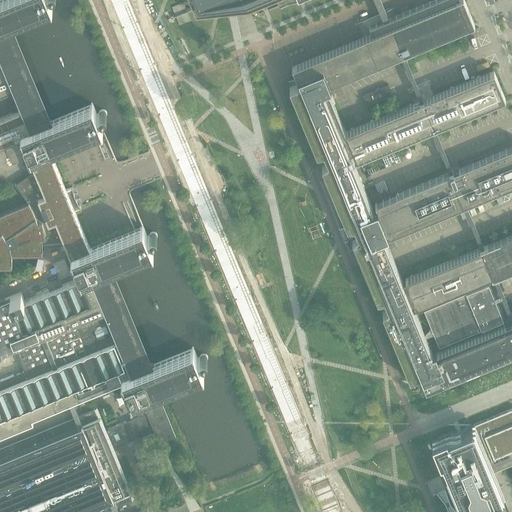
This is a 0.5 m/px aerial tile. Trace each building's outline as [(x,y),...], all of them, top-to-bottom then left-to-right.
[(0,436),(33,423),(33,421),(32,419),(69,404),(70,406),(72,410),(74,415),(75,417),(68,420),(64,421),(11,443),(0,447),(0,511),(104,511),(113,509),(114,511),(119,511),(120,511),(118,507),(132,501),(133,501),(132,500),(130,494),(129,491),(111,449),(119,445),(155,430),(157,435),(158,438),(159,440),(162,439),(163,439),(173,435),(176,433),(159,391),(165,389),(202,373),(202,374),(204,373),(199,363),(201,362),(202,362),(202,363),(203,363),(204,363),(205,363),(206,362),(207,362),(207,361),(207,360),(208,360),(208,359),(208,358),(207,357),(207,356),(206,356),(206,355),(205,355),(204,355),(203,355),(202,355),(201,356),(200,357),(200,358),(198,359),(193,349),(192,349),(192,350),(149,368),(108,270),(152,251),(152,252),(153,251),(149,240),(151,239),(151,240),(152,240),(153,240),(154,240),(155,240),(156,239),(156,238),(157,238),(157,237),(157,236),(157,235),(157,234),(156,234),(156,233),(155,233),(155,232),(154,232),(153,232),(152,232),(151,233),(150,233),(150,234),(149,234),(149,235),(147,236),(143,226),(142,226),(141,226),(142,228),(135,231),(134,231),(91,249),(84,234),(79,221),(74,210),(77,208),(79,207),(80,207),(81,208),(81,207),(80,206),(80,205),(79,205),(78,203),(76,200),(75,197),(74,195),(74,192),(73,189),(73,188),(73,187),(73,186),(72,186),(72,188),(66,190),(50,151),(93,132),(94,132),(98,130),(101,129),(102,131),(102,130),(103,130),(98,119),(100,118),(101,118),(102,119),(103,119),(104,119),(104,118),(105,118),(106,118),(106,117),(106,116),(107,116),(107,115),(107,114),(107,113),(106,113),(106,112),(105,111),(104,111),(103,111),(102,111),(101,111),(100,111),(100,112),(99,112),(99,113),(99,114),(97,115),(93,105),(92,106),(92,107),(48,125),(7,26),(51,8),(51,9),(53,8),(49,0),(2,0),(0,1),(0,57),(14,91),(21,109),(18,111),(12,113),(0,117),(0,265),(8,265),(11,265),(11,266),(11,267),(12,267),(12,260),(12,259),(12,257),(12,256),(12,255),(11,254),(11,253),(38,252),(39,252),(42,252),(42,253),(42,254),(43,254),(43,253),(43,252),(43,251),(43,250),(43,249),(42,247),(42,246),(42,245),(42,244),(42,243),(42,242),(64,240),(66,245),(67,247),(61,250),(64,249),(66,255),(64,256),(69,254),(72,261),(73,262),(74,264),(74,265),(75,267),(76,269),(77,273),(78,274),(79,276),(79,277),(79,278),(62,285),(61,285),(49,290),(25,300),(21,292),(5,299),(0,300),(0,354),(10,350),(16,348),(25,370),(25,371),(22,372),(14,376),(14,374),(0,380),(1,381),(0,381),(0,436)] [(189,0),(196,14),(215,12),(218,12),(233,10),(241,10),(250,8),(270,0),(277,0),(280,5),(292,0),(189,0)] [(322,87),(474,24),(463,0),(433,0),(375,24),(369,27),(372,34),(291,67),(297,83),(289,86),(317,153),(324,152),(328,162),(322,166),(347,225),(354,224),(356,228),(358,233),(352,237),(377,300),(384,298),(388,308),(383,312),(410,378),(419,374),(426,390),(511,354),(511,322),(433,355),(414,308),(511,267),(511,235),(402,281),(384,237),(511,184),(511,146),(371,205),(353,162),(505,99),(494,71),(342,134),(322,87)] [(376,0),(380,8),(385,20),(389,18),(385,6),(381,0),(376,0)] [(0,96),(14,91),(0,57),(0,96)] [(363,95),(367,105),(392,94),(388,84),(363,95)] [(489,283),(424,309),(439,346),(497,322),(504,320),(489,283)] [(509,511),(503,493),(505,492),(496,470),(503,467),(511,463),(511,408),(434,441),(462,510),(464,509),(465,511),(509,511)]
